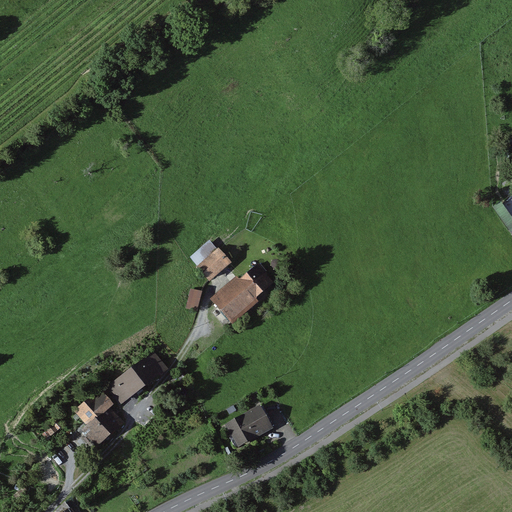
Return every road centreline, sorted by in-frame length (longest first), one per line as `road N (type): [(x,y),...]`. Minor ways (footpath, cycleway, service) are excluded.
road 1 (tertiary): [(511,300),(300,443),(164,511)]
road 2 (track): [(50,511),(175,364),(200,327),(206,300)]
road 3 (track): [(0,451),(20,417),(91,357),(122,281)]
